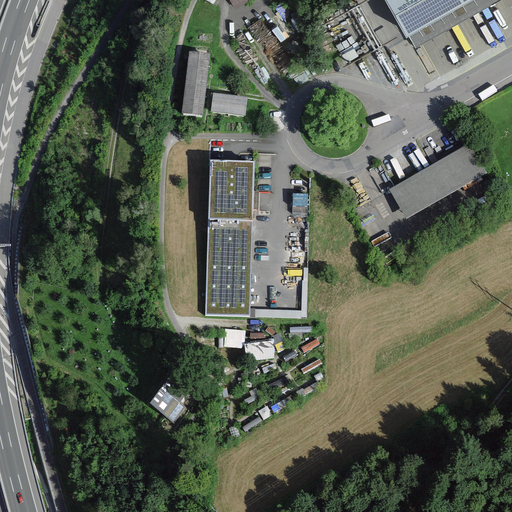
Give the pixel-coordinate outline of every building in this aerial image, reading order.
[(218,8),(198,0),(194,15),(212,23),(218,8)] [(381,0),(401,34),(461,0),(381,0)] [(299,13),(297,10),(291,13),(293,17),(291,18),(293,21),(290,22),(295,32),(297,30),(298,32),(304,29),(302,25),(308,22),(303,14),(300,12),(299,13)] [(280,25),(274,30),(285,43),(290,40),(282,30),(283,29),(280,25)] [(333,51),(327,39),(317,44),(324,56),(333,51)] [(288,42),(287,48),(307,51),(308,46),(288,42)] [(207,88),(211,57),(189,54),(182,115),(204,118),(207,88)] [(246,118),(248,99),(230,97),(213,95),(211,113),(246,118)] [(483,177),(468,149),(388,194),(404,222),(483,177)] [(255,165),(210,163),(206,316),(250,317),(254,200),(255,165)] [(293,215),(308,216),(308,199),(293,199),(293,215)] [(369,203),(355,211),(372,241),(386,233),(369,203)] [(225,348),(245,348),(246,332),(226,331),(225,348)] [(247,362),(275,360),(274,344),(246,346),(247,362)] [(191,396),(170,381),(153,405),(174,420),(191,396)]
